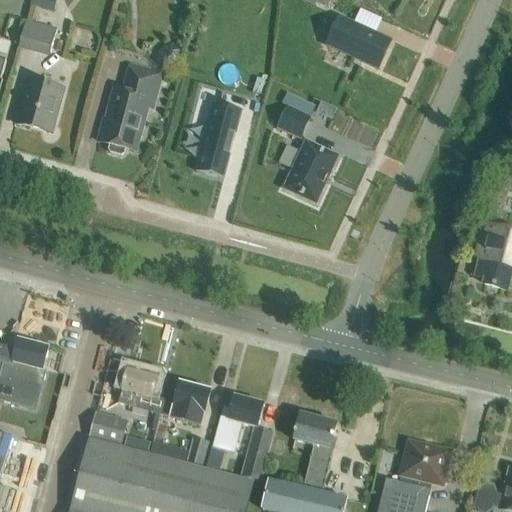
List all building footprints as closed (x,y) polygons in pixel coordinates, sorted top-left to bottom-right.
[(30,0),(29,7),(53,14),(57,0),(30,0)] [(252,50),(261,5),(237,0),(233,24),(216,21),(211,42),(252,50)] [(377,70),(391,41),(339,17),(326,46),(377,70)] [(26,21),(19,45),(50,54),(57,29),(26,21)] [(173,45),(164,48),(158,55),(156,62),(163,69),(172,66),(178,60),(180,51),(173,45)] [(136,153),(142,131),(148,110),(153,112),(163,73),(128,64),(121,92),(116,91),(108,122),(104,121),(98,143),(111,146),(110,152),(111,154),(121,157),(124,156),(126,150),(136,153)] [(51,135),(64,90),(29,82),(17,126),(51,135)] [(287,94),(282,106),(288,108),(310,118),(315,107),(287,94)] [(214,104),(195,173),(223,180),(241,111),(214,104)] [(288,108),(278,130),(300,140),(310,118),(288,108)] [(305,142),(283,190),(316,205),(338,157),(305,142)] [(473,260),(479,262),(475,277),(486,280),(484,286),(507,291),(511,271),(511,270),(511,230),(482,223),(473,260)] [(0,480),(13,440),(0,436),(0,402),(1,402),(5,392),(9,378),(25,383),(29,369),(44,373),(49,350),(19,341),(15,353),(0,348),(0,480)] [(122,393),(119,405),(133,409),(161,416),(164,404),(153,401),(159,379),(128,371),(122,393)] [(201,426),(204,415),(206,416),(212,393),(180,385),(174,407),(164,404),(161,416),(201,426)] [(259,430),(264,408),(235,400),(229,422),(221,419),(213,450),(235,456),(243,426),(259,430)] [(127,422),(96,414),(89,440),(121,448),(127,422)] [(323,495),(333,451),(332,450),(337,426),(301,417),(295,442),(315,447),(304,492),(269,483),(263,511),(267,511),(344,511),(347,501),(323,495)] [(253,430),(241,477),(261,483),(274,436),(253,430)] [(207,443),(192,439),(185,466),(200,469),(207,443)] [(71,511),(247,511),(254,485),(89,443),(71,511)] [(400,484),(386,481),(378,511),(426,511),(431,491),(426,490),(428,483),(442,487),(451,454),(410,444),(400,484)] [(493,507),(495,507),(494,510),(504,511),(511,511),(511,470),(510,470),(504,491),(499,490),(498,495),(496,495),(493,488),(486,486),(479,490),(475,506),(477,511),(490,511),(492,510),(493,507)]
